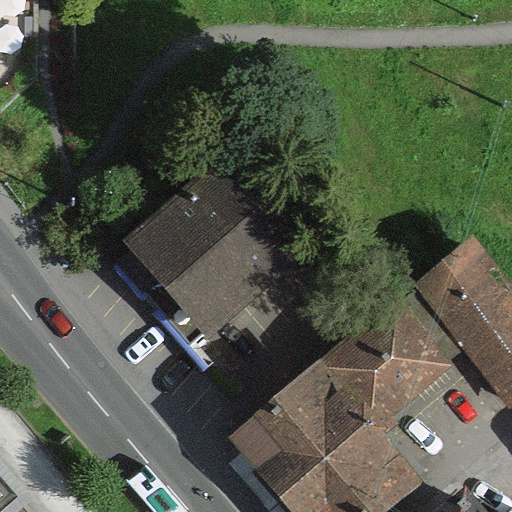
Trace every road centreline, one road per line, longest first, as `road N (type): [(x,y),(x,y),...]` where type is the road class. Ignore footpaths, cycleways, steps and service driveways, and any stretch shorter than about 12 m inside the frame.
road 1 (primary): [(188,511),(66,368)]
road 2 (primary): [(66,368),(0,244)]
